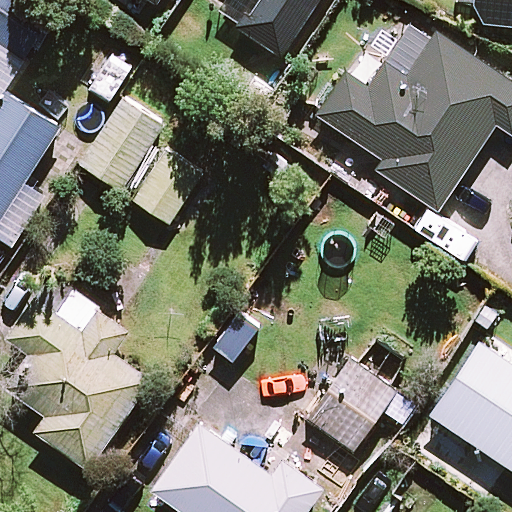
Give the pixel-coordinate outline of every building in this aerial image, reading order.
[(60,9),(44,0),(0,0),(0,217),(57,127),(6,95),(60,9)] [(315,0),(224,0),(215,14),(279,56),(315,0)] [(511,0),(474,0),(472,22),(511,26),(511,0)] [(511,131),(511,82),(437,32),(408,76),(367,48),(319,117),(382,160),(376,169),(435,209),(495,121),(511,132),(511,131)] [(158,136),(116,108),(79,164),(122,192),(158,136)] [(204,166),(167,142),(131,199),(168,223),(204,166)] [(59,315),(34,297),(3,339),(31,358),(8,390),(45,416),(34,431),(84,467),(147,379),(111,353),(128,329),(76,292),(59,315)] [(511,366),(477,343),(429,415),(511,469),(511,366)] [(395,390),(348,359),(307,420),(354,451),(395,390)] [(270,476),(199,425),(152,490),(181,511),(302,511),(318,491),(280,463),(270,476)] [(359,466),(324,444),(311,465),(346,487),(359,466)]
